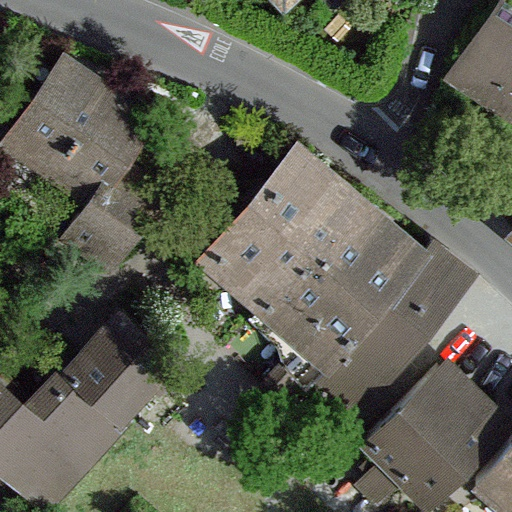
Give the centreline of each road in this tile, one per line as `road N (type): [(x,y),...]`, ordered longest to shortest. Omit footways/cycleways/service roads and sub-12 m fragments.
road 1 (secondary): [(381,154),(191,48),(67,0)]
road 2 (secondary): [(511,269),(381,154)]
road 3 (residential): [(381,154),(413,114),(443,0)]
